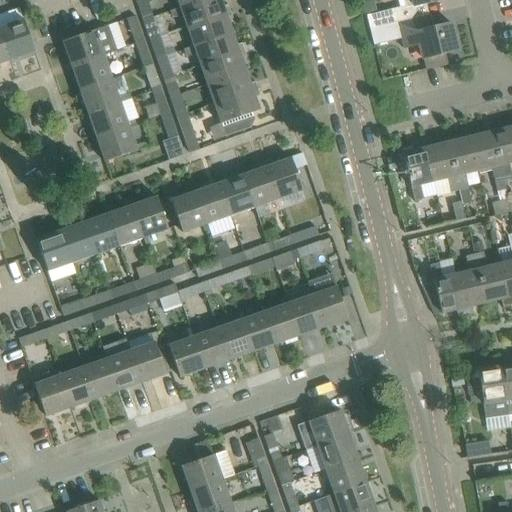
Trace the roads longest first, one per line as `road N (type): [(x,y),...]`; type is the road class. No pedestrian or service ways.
road 1 (unclassified): [(0,490),(409,342)]
road 2 (tertiary): [(409,342),(319,0)]
road 3 (tertiary): [(444,511),(409,342)]
